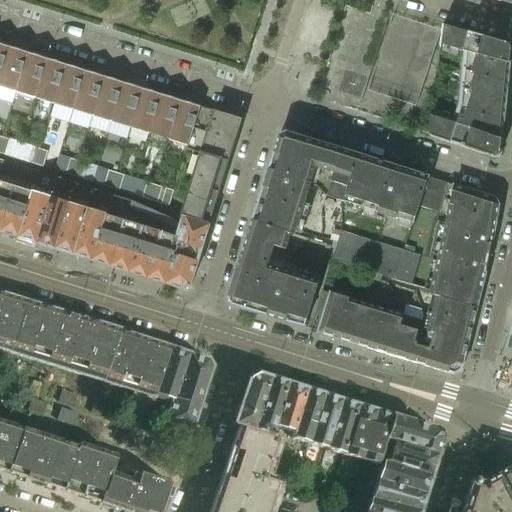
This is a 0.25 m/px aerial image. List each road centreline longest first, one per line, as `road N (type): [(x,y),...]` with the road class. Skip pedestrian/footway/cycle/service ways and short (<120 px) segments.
road 1 (residential): [(269,102),(0,15)]
road 2 (residential): [(511,181),(269,102)]
road 3 (residential): [(269,102),(200,325)]
road 4 (tertiary): [(0,263),(200,325)]
road 5 (residential): [(241,338),(184,511)]
road 6 (residential): [(511,246),(475,396)]
road 7 (tertiary): [(241,338),(378,383)]
